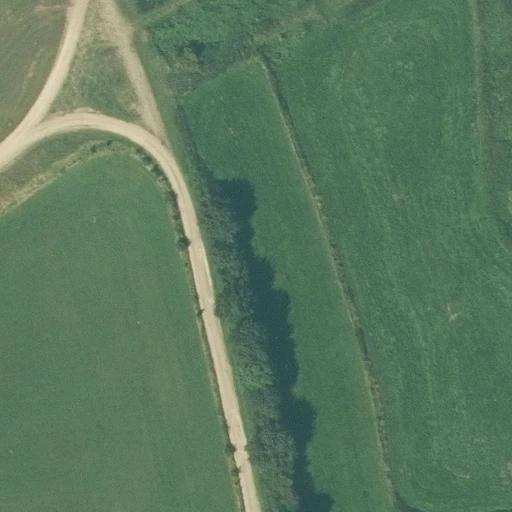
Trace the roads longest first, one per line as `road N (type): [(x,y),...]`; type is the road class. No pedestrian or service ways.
road 1 (track): [(114,0),(175,171),(260,511)]
road 2 (track): [(75,0),(62,70),(0,166)]
road 3 (track): [(10,157),(77,129),(105,128),(136,139),(175,171)]
